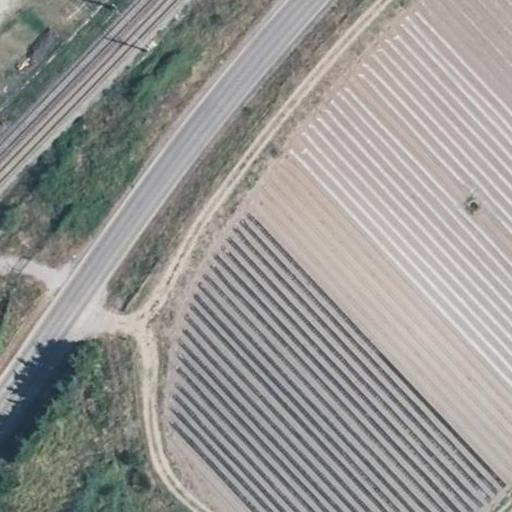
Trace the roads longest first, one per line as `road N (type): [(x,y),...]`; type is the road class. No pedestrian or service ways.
road 1 (tertiary): [(8,396),(194,133),(308,0)]
road 2 (track): [(390,0),(273,125),(149,320),(66,312)]
road 3 (track): [(149,320),(151,429),(182,496),(205,511)]
